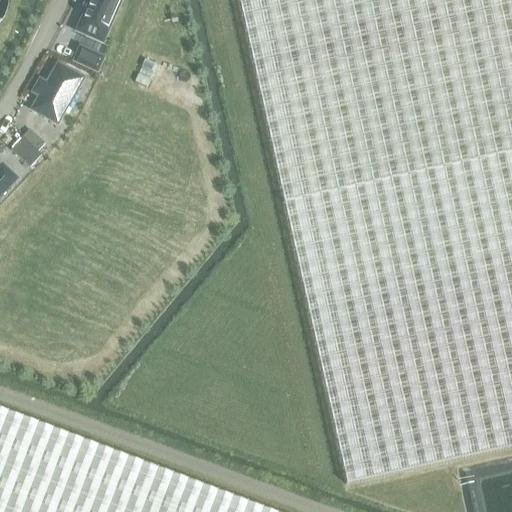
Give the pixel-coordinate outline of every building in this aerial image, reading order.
[(92,0),(78,38),(105,49),(123,0),(92,0)] [(511,0),(238,0),(345,486),(511,448),(511,0)] [(79,47),(72,64),(97,75),(105,58),(79,47)] [(145,61),(141,69),(153,74),(156,66),(145,61)] [(40,97),(31,112),(57,126),(83,80),(57,66),(46,86),(39,81),(32,93),(40,97)] [(146,89),(149,81),(138,77),(135,84),(146,89)] [(29,170),(40,158),(37,155),(44,146),(28,132),(10,152),(29,170)] [(0,197),(16,181),(2,167),(0,169),(0,197)] [(264,511),(0,415),(0,511),(264,511)]
